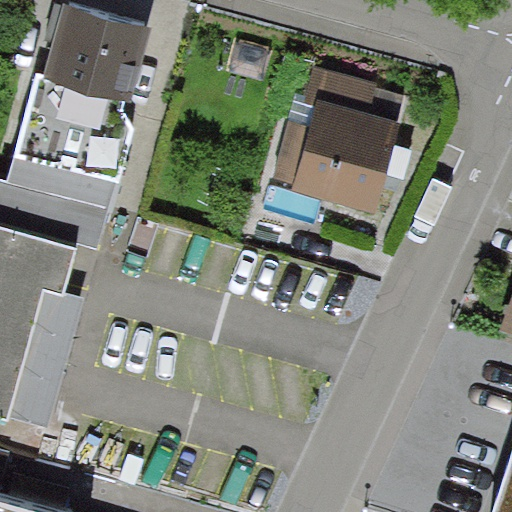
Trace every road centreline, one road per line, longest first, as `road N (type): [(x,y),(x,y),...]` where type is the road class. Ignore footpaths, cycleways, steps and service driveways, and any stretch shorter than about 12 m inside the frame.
road 1 (residential): [(320,511),(511,61)]
road 2 (residential): [(338,0),(511,47)]
